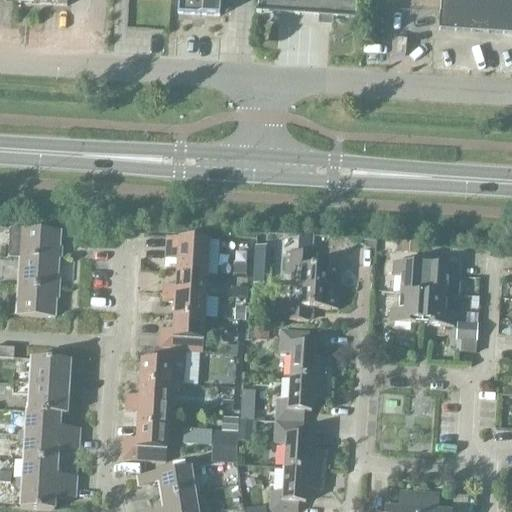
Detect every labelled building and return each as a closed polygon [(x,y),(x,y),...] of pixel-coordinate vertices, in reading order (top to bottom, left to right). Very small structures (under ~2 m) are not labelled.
[(178,0),(178,14),(220,17),(220,0),(178,0)] [(356,20),(357,0),(258,0),(258,14),(356,20)] [(511,0),(440,0),(439,31),(511,35),(511,0)] [(8,259),(20,260),(20,259),(58,262),(60,232),(10,229),(8,259)] [(167,239),(165,260),(178,261),(177,275),(207,277),(210,242),(167,239)] [(295,276),(294,288),(339,291),(339,290),(336,290),(338,270),(312,268),(313,255),(287,253),(286,275),(295,276)] [(20,259),(20,260),(19,288),(57,290),(58,262),(20,259)] [(402,279),(400,295),(424,296),(426,266),(394,264),(393,278),(402,279)] [(426,266),(424,296),(456,299),(456,298),(459,298),(460,282),(457,282),(458,268),(426,266)] [(254,272),(254,285),(268,286),(269,273),(254,272)] [(164,288),(163,296),(206,298),(207,285),(216,285),(217,277),(207,277),(177,275),(176,289),(164,288)] [(57,290),(19,288),(17,317),(55,319),(57,290)] [(339,291),(294,288),(293,300),(284,299),(283,321),(308,323),(309,310),(338,312),(338,309),(335,309),(336,291),(339,291)] [(390,325),(422,327),(424,296),(400,295),(400,311),(391,311),(390,325)] [(163,296),(163,303),(175,304),(174,318),(205,320),(205,311),(206,298),(163,296)] [(424,296),(422,327),(454,329),(456,299),(424,296)] [(511,304),(497,305),(497,331),(511,330),(511,304)] [(234,322),(246,323),(247,309),(235,308),(234,322)] [(161,331),(160,351),(186,353),(185,354),(202,355),(204,330),(214,330),(214,321),(213,321),(205,320),(174,318),(173,332),(161,331)] [(455,353),(475,354),(477,328),(457,327),(455,353)] [(253,341),(269,342),(270,329),(254,328),(253,341)] [(292,355),(290,379),(330,382),(332,362),(315,361),(316,347),(309,347),(309,335),(281,333),(280,355),(292,355)] [(225,347),(225,356),(238,357),(239,348),(225,347)] [(15,350),(4,349),(3,360),(14,361),(15,350)] [(142,362),(140,385),(171,387),(183,388),(184,376),(185,354),(186,353),(160,351),(155,351),(154,363),(142,362)] [(14,377),(14,387),(69,390),(70,363),(32,361),(31,378),(14,377)] [(277,402),(276,424),(304,426),(304,414),(311,414),(312,400),(329,401),(330,382),(290,379),(289,403),(277,402)] [(127,398),(126,405),(169,408),(171,387),(140,385),(139,398),(127,398)] [(29,398),(28,414),(28,415),(60,417),(67,417),(69,390),(14,387),(13,397),(29,398)] [(126,405),(126,413),(138,414),(137,428),(168,430),(169,408),(126,405)] [(27,413),(25,438),(79,441),(80,431),(60,430),(60,417),(28,415),(28,414),(27,413)] [(241,413),(241,422),(251,423),(254,423),(254,418),(250,413),(241,413)] [(286,446),(285,470),(325,473),(326,453),(309,452),(310,438),(303,438),(304,426),(276,424),(274,446),(286,446)] [(124,441),(123,462),(166,464),(168,430),(137,428),(137,441),(124,441)] [(25,438),(24,462),(57,464),(58,451),(78,452),(79,441),(25,438)] [(24,462),(22,486),(76,489),(77,479),(57,478),(57,464),(24,462)] [(159,486),(161,499),(194,494),(190,470),(138,478),(139,489),(159,486)] [(325,473),(285,470),(283,494),(271,494),(270,511),(298,511),(298,505),(305,505),(306,491),(323,492),(325,473)] [(22,486),(22,491),(21,510),(48,511),(54,511),(55,499),(75,500),(76,489),(22,486)] [(197,511),(194,494),(161,499),(163,511),(197,511)] [(418,511),(420,495),(400,494),(399,511),(385,510),(385,511),(418,511)] [(438,511),(439,496),(420,495),(418,511),(438,511)]
